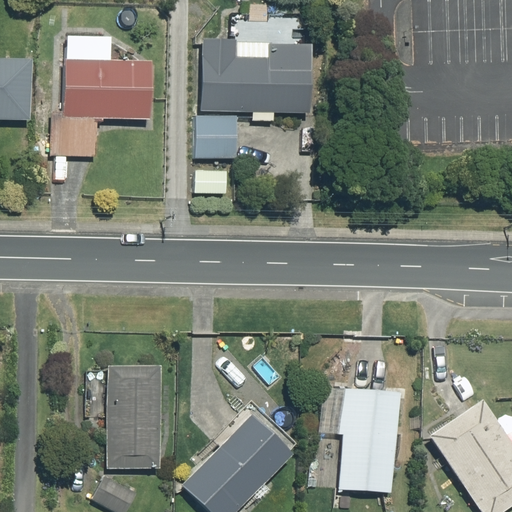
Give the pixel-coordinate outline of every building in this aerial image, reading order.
[(84,14),(61,12),(59,31),(83,33),(84,14)] [(55,42),(54,116),(53,122),(138,124),(139,66),(98,65),(99,43),(55,42)] [(194,44),(191,113),(298,117),(300,50),(258,49),(258,63),(226,62),(226,45),(194,44)] [(0,124),(18,125),(19,67),(0,66),(0,124)] [(186,162),(226,163),(227,120),(187,120),(186,162)] [(146,366),(96,367),(98,469),(149,468),(146,366)] [(332,434),(330,489),(380,491),(384,391),(330,389),(328,433),(332,434)] [(491,511),(511,497),(511,462),(467,399),(417,435),(472,511),(491,511)] [(235,415),(171,487),(197,511),(225,511),(242,493),(249,499),(258,489),(251,483),(277,453),(235,415)] [(84,498),(109,511),(118,511),(129,494),(95,476),(84,498)]
